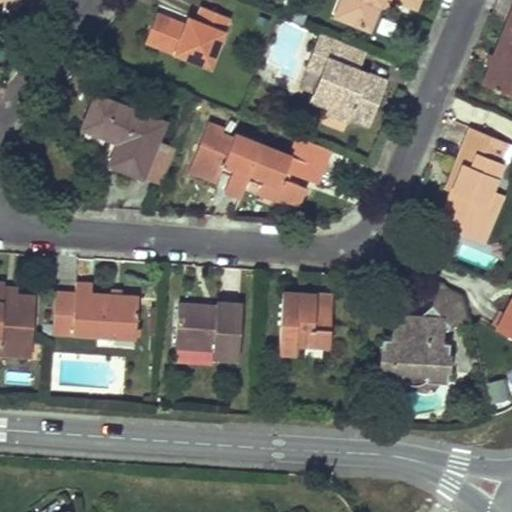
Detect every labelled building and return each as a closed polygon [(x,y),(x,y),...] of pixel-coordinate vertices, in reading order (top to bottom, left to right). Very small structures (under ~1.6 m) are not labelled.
[(0,0),(0,3),(2,3),(13,11),(21,0),(27,0),(34,5),(37,0),(0,0)] [(339,0),(334,15),(369,30),(380,3),(380,0),(395,0),(415,8),(418,0),(339,0)] [(155,12),(144,40),(209,66),(229,16),(201,5),(195,19),(187,16),(184,23),(155,12)] [(511,20),(507,19),(482,83),(511,95),(511,20)] [(366,51),(319,32),(312,52),(326,57),(320,73),(311,93),(329,100),(327,107),(325,112),(348,121),(349,118),(368,125),(386,80),(366,72),(365,77),(356,73),(358,69),(366,51)] [(305,67),(320,73),(326,57),(312,52),(305,67)] [(164,120),(95,92),(88,109),(117,121),(110,138),(117,141),(108,162),(141,176),(164,120)] [(311,93),(309,99),(327,107),(329,100),(311,93)] [(88,109),(81,126),(110,138),(117,121),(88,109)] [(223,128),(207,122),(190,164),(218,175),(220,170),(222,163),(232,167),(229,174),(224,190),(240,196),(247,178),(261,183),(257,192),(279,200),(292,201),(299,183),(287,179),(282,177),(284,170),(289,172),(301,177),(310,157),(300,153),(305,139),(297,136),(289,155),(261,144),(234,132),(232,137),(221,133),(223,128)] [(330,149),(305,139),(300,153),(310,157),(301,177),(316,183),(330,149)] [(147,177),(162,183),(176,145),(161,140),(147,177)] [(502,162),(462,145),(457,159),(462,161),(449,193),(437,224),(477,240),(491,206),(485,203),(502,162)] [(462,161),(457,159),(444,191),(449,193),(462,161)] [(222,163),(220,170),(229,174),(232,167),(222,163)] [(215,182),(218,175),(190,164),(187,171),(215,182)] [(299,183),(292,201),(299,204),(306,186),(299,183)] [(4,281),(0,280),(0,351),(18,353),(19,338),(32,339),(32,335),(34,295),(16,294),(3,293),(3,286),(4,281)] [(92,282),(75,281),(72,333),(136,337),(138,295),(91,292),(92,282)] [(435,285),(431,305),(449,325),(466,323),(461,296),(435,285)] [(3,286),(3,293),(16,294),(17,287),(3,286)] [(299,292),(282,291),(278,351),(296,352),(296,342),(329,344),(331,301),(298,299),(299,292)] [(332,294),(299,292),(298,299),(331,301),(332,294)] [(511,296),(495,328),(511,337),(511,296)] [(203,304),(177,302),(174,346),(213,348),(212,357),(238,359),(241,303),(216,301),(215,305),(215,309),(203,309),(203,304)] [(449,325),(431,305),(420,314),(419,339),(389,337),(383,337),(380,377),(402,378),(407,371),(421,372),(425,380),(446,381),(449,341),(442,341),(443,331),(449,325)] [(390,312),(389,337),(419,339),(420,314),(390,312)] [(19,338),(18,353),(31,354),(32,339),(19,338)] [(425,380),(421,372),(407,371),(402,378),(403,379),(407,382),(413,383),(416,383),(421,382),(425,380)] [(504,376),(488,382),(494,399),(510,393),(504,376)]
